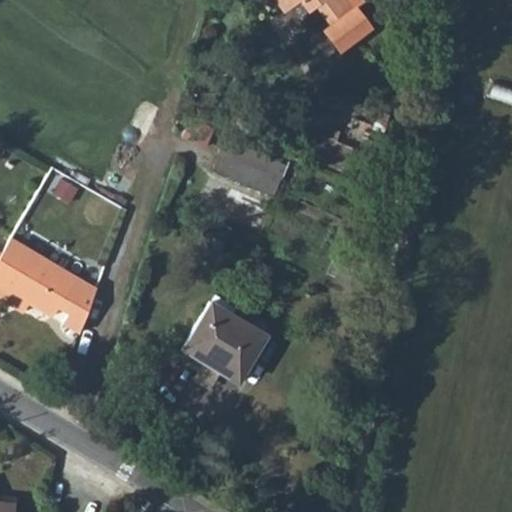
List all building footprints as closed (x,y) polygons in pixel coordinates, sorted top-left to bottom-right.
[(278,0),(286,10),(300,0),(302,0),(310,9),(318,5),(332,23),(325,29),(340,49),(372,26),(356,5),(363,0),(278,0)] [(303,148),(344,164),(349,150),(309,135),(303,148)] [(257,190),(265,173),(278,178),(283,165),(234,144),(221,173),(257,190)] [(257,190),(270,195),(278,178),(265,173),(257,190)] [(0,249),(0,295),(3,291),(26,304),(48,317),(54,308),(65,314),(59,323),(76,333),(92,290),(6,238),(0,249)] [(3,291),(0,295),(0,300),(20,313),(26,304),(3,291)] [(196,360),(201,351),(238,373),(260,337),(207,304),(179,349),(196,360)] [(196,360),(233,382),(238,373),(201,351),(196,360)] [(0,511),(10,511),(11,504),(0,502),(0,511)]
